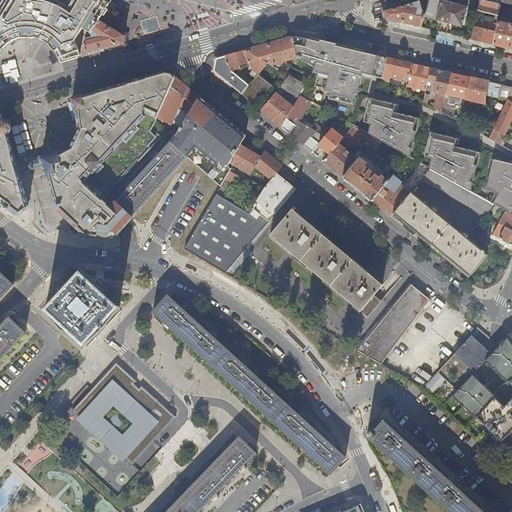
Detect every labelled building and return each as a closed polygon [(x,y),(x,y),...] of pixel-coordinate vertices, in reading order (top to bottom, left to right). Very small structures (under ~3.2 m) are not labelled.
[(0,0),(0,51),(2,49),(6,45),(11,41),(17,39),(23,37),(28,37),(33,37),(34,33),(36,33),(47,38),(49,39),(46,43),(49,46),(53,49),(55,53),(58,59),(58,61),(81,55),(80,52),(80,50),(99,21),(111,0),(0,0)] [(426,12),(425,17),(434,19),(439,0),(429,0),(428,7),(426,12)] [(436,20),(449,24),(455,4),(442,0),(436,20)] [(502,1),(502,0),(492,0),(492,2),(482,0),(480,0),(478,10),(499,15),(499,14),(500,10),(502,1)] [(422,10),(420,2),(400,8),(396,9),(384,12),(386,19),(421,28),(425,17),(426,12),(422,10)] [(383,7),(384,12),(396,9),(395,4),(383,7)] [(468,7),(455,4),(449,24),(462,27),(468,7)] [(511,15),(510,26),(498,22),(497,24),(493,45),(511,48),(511,15)] [(124,36),(99,21),(80,50),(80,52),(81,55),(105,49),(123,44),(124,36)] [(497,24),(489,23),(488,24),(484,24),(484,25),(475,23),(471,39),(493,45),(497,24)] [(271,65),(298,57),(292,38),(245,51),(255,57),(267,63),(271,65)] [(299,38),(292,38),(298,57),(313,69),(313,72),(319,74),(316,86),(325,89),(324,92),(330,93),(328,99),(351,104),(354,95),(357,95),(362,74),(382,79),(387,58),(299,38)] [(249,85),(244,81),(240,77),(241,76),(236,72),(235,73),(233,71),(240,68),(239,65),(249,62),(252,69),(253,70),(250,73),(255,77),(258,74),(267,63),(255,57),(245,51),(234,54),(217,59),(214,71),(242,94),(249,85)] [(396,78),(408,81),(411,64),(387,58),(382,79),(386,81),(389,83),(391,75),(396,76),(396,78)] [(244,81),(249,85),(252,81),(255,77),(250,73),(253,70),(252,69),(249,62),(239,65),(240,68),(233,71),(235,73),(236,72),(241,76),(246,79),(244,81)] [(418,88),(426,90),(427,84),(431,69),(411,64),(408,81),(407,86),(413,87),(413,90),(418,91),(418,88)] [(432,101),(431,106),(438,110),(441,111),(445,94),(451,73),(431,69),(427,84),(430,85),(431,82),(432,82),(431,85),(435,86),(434,92),(438,93),(436,102),(432,101)] [(449,104),(447,115),(459,121),(464,103),(470,78),(451,73),(445,94),(449,95),(447,103),(449,104)] [(273,87),(258,74),(255,77),(252,81),(249,85),(242,94),(257,107),(273,87)] [(157,117),(175,79),(173,77),(165,75),(97,94),(84,98),(84,97),(73,100),(77,112),(78,112),(79,131),(72,150),(61,154),(61,153),(41,159),(42,160),(44,167),(47,178),(49,178),(58,211),(86,236),(98,237),(109,225),(99,217),(100,216),(100,215),(70,189),(81,177),(84,178),(135,122),(138,115),(155,123),(157,117)] [(280,87),(298,99),(299,96),(306,84),(299,80),(289,75),(280,87)] [(464,103),(485,108),(486,94),(489,83),(470,78),(464,103)] [(157,117),(173,124),(189,90),(175,79),(157,117)] [(497,97),(500,85),(489,83),(486,94),(497,97)] [(500,85),(497,97),(508,100),(511,88),(500,85)] [(413,87),(407,86),(405,92),(423,102),(425,93),(426,90),(418,88),(418,91),(413,90),(413,87)] [(169,133),(175,136),(198,98),(199,98),(189,90),(173,124),(169,133)] [(284,96),(277,91),(261,110),(282,127),(287,118),(289,115),(292,109),(282,101),(284,99),(284,96)] [(449,95),(445,94),(441,111),(447,115),(449,104),(447,103),(449,95)] [(300,121),(310,102),(299,96),(298,99),(292,109),(289,115),(296,119),(300,121)] [(246,137),(198,98),(175,136),(166,148),(182,163),(187,157),(222,185),(225,180),(231,169),(228,167),(230,162),(240,146),(246,137)] [(396,105),(369,98),(366,113),(369,113),(367,123),(370,124),(368,134),(375,138),(381,142),(409,157),(411,149),(408,147),(412,140),(413,141),(415,132),(413,131),(416,118),(394,113),(396,105)] [(500,144),(511,119),(511,102),(509,100),(508,100),(489,138),(500,144)] [(152,129),(155,123),(138,115),(135,122),(84,178),(81,177),(70,189),(100,215),(103,212),(104,212),(106,214),(113,206),(105,198),(161,137),(152,129)] [(293,124),(296,119),(289,115),(287,118),(293,124)] [(296,126),(293,124),(287,118),(282,127),(312,152),(318,145),(319,144),(311,137),(315,130),(312,129),(300,121),(296,126)] [(3,120),(0,120),(0,202),(18,215),(28,207),(19,174),(17,166),(8,135),(12,130),(10,123),(3,120)] [(318,145),(330,154),(339,144),(342,139),(344,138),(332,128),(329,132),(315,123),(312,129),(315,130),(325,137),(319,144),(318,145)] [(352,147),(361,137),(364,133),(353,127),(344,138),(342,139),(352,147)] [(311,137),(319,144),(325,137),(315,130),(311,137)] [(364,133),(361,137),(372,143),(375,138),(368,134),(365,132),(364,133)] [(456,140),(430,133),(427,147),(430,148),(428,157),(431,158),(429,168),(430,169),(470,191),(472,184),(469,182),(473,175),(474,176),(476,167),(474,166),(477,153),(454,147),(456,140)] [(371,155),(381,142),(375,138),(372,143),(366,150),(371,155)] [(355,157),(339,144),(330,154),(324,162),(344,178),(360,158),(363,154),(359,150),(355,155),(355,157)] [(230,162),(251,174),(256,166),(261,157),(240,146),(230,162)] [(182,163),(166,148),(160,155),(158,153),(157,154),(153,157),(154,157),(153,158),(155,160),(133,184),(131,183),(130,183),(126,187),(126,188),(128,190),(113,206),(106,214),(104,212),(103,212),(100,215),(100,216),(99,217),(109,225),(98,237),(107,238),(117,235),(133,217),(182,163)] [(256,166),(272,180),(276,174),(282,167),(264,152),(261,157),(256,166)] [(367,163),(360,158),(344,178),(372,201),(384,185),(392,176),(389,174),(385,179),(379,174),(377,176),(364,166),(367,163)] [(28,164),(17,166),(19,174),(30,171),(44,167),(42,160),(28,164)] [(507,212),(511,214),(511,163),(493,160),(486,189),(492,193),(487,201),(494,205),(507,212)] [(233,173),(235,171),(231,169),(225,180),(234,186),(239,177),(233,173)] [(487,216),(494,205),(487,201),(470,191),(430,169),(422,180),(487,216)] [(295,191),(276,174),(272,180),(264,189),(286,201),(295,191)] [(402,183),(398,179),(393,175),(392,176),(384,185),(394,193),(401,184),(402,183)] [(246,182),(241,179),(236,186),(241,190),(246,182)] [(412,192),(401,184),(394,193),(381,209),(391,217),(404,201),(411,193),(412,192)] [(394,193),(384,185),(372,201),(381,209),(394,193)] [(225,273),(286,201),(264,189),(264,188),(248,214),(216,195),(185,250),(201,259),(225,273)] [(432,210),(411,193),(404,201),(394,213),(470,276),(487,256),(487,255),(484,253),(485,251),(483,250),(482,251),(466,238),(468,235),(465,232),(463,235),(434,212),(437,209),(435,207),(432,210)] [(296,208),(294,206),(281,222),(270,235),(367,318),(380,303),(373,296),(382,285),(294,210),(296,208)] [(511,214),(507,212),(503,226),(500,224),(494,237),(511,246),(511,214)] [(0,299),(14,285),(13,284),(12,285),(1,274),(2,272),(2,271),(0,269),(0,299)] [(93,284),(81,273),(46,311),(85,346),(99,330),(101,332),(107,326),(105,324),(119,308),(99,289),(103,284),(100,281),(98,279),(93,284)] [(411,284),(358,351),(381,364),(429,300),(411,284)] [(182,308),(170,297),(170,296),(169,296),(153,312),(154,313),(155,313),(167,324),(330,473),(331,474),(346,457),(345,457),(334,447),(336,445),(333,442),(331,440),(329,442),(305,420),(306,418),(304,415),(302,413),(300,415),(276,393),(277,391),(275,389),(272,387),(270,388),(262,380),(246,366),(248,364),(245,362),(243,360),(241,361),(217,340),(219,338),(215,335),(213,333),(211,335),(187,313),(189,311),(187,309),(184,306),(182,308)] [(0,360),(23,335),(25,333),(9,318),(8,319),(9,319),(0,328),(0,360)] [(437,371),(458,390),(473,374),(486,360),(492,354),(471,335),(456,352),(437,371)] [(492,354),(486,360),(509,382),(510,381),(511,379),(511,345),(506,337),(492,354)] [(124,456),(133,465),(154,442),(177,417),(142,386),(139,389),(134,384),(137,381),(117,363),(92,390),(73,410),(83,419),(88,413),(98,422),(90,431),(93,434),(94,433),(109,446),(108,447),(111,450),(119,442),(129,451),(124,456)] [(497,396),(473,374),(458,390),(452,396),(476,418),(477,417),(496,397),(497,396)] [(496,397),(477,417),(502,443),(511,433),(511,415),(511,414),(505,407),(496,397)] [(397,433),(385,422),(384,421),(368,438),(369,439),(370,438),(450,511),(486,511),(483,511),(461,491),(462,490),(459,487),(457,485),(456,487),(431,464),(432,463),(429,460),(427,458),(426,460),(401,437),(403,436),(400,433),(398,431),(397,433)] [(93,434),(108,447),(109,446),(94,433),(93,434)] [(511,441),(511,433),(502,443),(501,445),(504,449),(511,441)] [(256,454),(256,453),(240,437),(239,438),(239,439),(167,511),(198,511),(211,499),(213,501),(214,500),(216,498),(218,497),(217,496),(218,495),(217,494),(239,471),(240,472),(241,472),(244,470),(245,468),(246,467),(244,465),(255,453),(256,454)] [(497,456),(504,449),(501,445),(493,453),(497,456)] [(364,511),(362,506),(361,503),(353,507),(354,509),(346,511),(364,511)]
